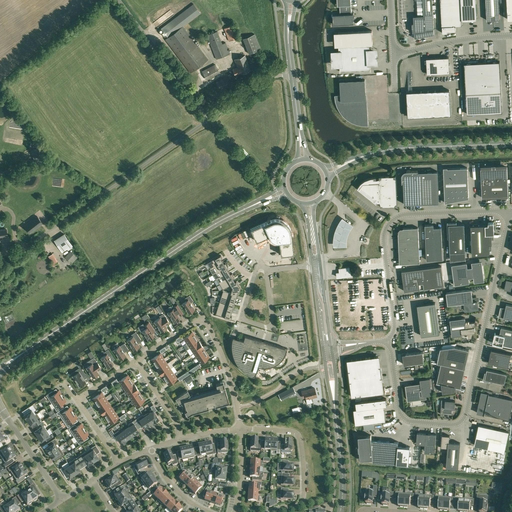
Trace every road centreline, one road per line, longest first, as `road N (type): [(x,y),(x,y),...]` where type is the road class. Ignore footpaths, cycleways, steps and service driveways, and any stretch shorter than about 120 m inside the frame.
road 1 (unclassified): [(508,211),(462,421),(403,417),(385,341)]
road 2 (residential): [(0,254),(26,246),(208,118)]
road 3 (unclassified): [(385,341),(394,326),(388,224),(410,214),(508,211)]
road 4 (primary): [(244,208),(44,339)]
road 5 (residential): [(239,429),(230,379),(202,317),(135,361)]
road 6 (primary): [(352,159),(412,146),(511,143)]
road 7 (unclassified): [(208,118),(118,0)]
road 8 (residential): [(281,511),(303,500),(298,436),(239,429)]
road 9 (secondary): [(331,348),(313,203)]
road 10 (secondary): [(304,204),(322,348)]
